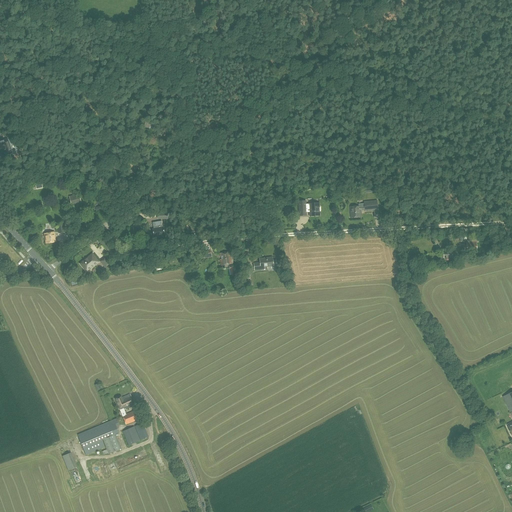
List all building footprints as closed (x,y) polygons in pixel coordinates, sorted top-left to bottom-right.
[(0,148),(2,155),(10,152),(6,139),(0,140),(0,148)] [(71,204),(81,201),(79,194),(69,196),(71,204)] [(320,216),(320,203),(306,203),(306,200),(298,200),(299,216),(306,216),(306,212),(309,212),(309,216),(320,216)] [(362,213),(362,210),(365,210),(365,211),(378,210),(377,201),(364,202),(364,206),(360,207),(360,206),(350,207),(350,218),(360,217),(360,213),(362,213)] [(152,229),(154,236),(165,234),(163,227),(162,221),(153,222),(154,229),(152,229)] [(56,242),(54,232),(45,234),(46,243),(56,242)] [(466,240),(467,251),(477,251),(476,243),(478,243),(478,239),(467,240),(466,240)] [(210,250),(204,252),(205,257),(201,257),(201,259),(212,257),(210,250)] [(235,267),(233,267),(232,264),(233,263),(232,258),(231,259),(230,251),(219,253),(221,260),(220,260),(221,266),(228,264),(230,267),(231,275),(236,274),(235,267)] [(93,254),(81,263),(87,270),(99,261),(93,254)] [(273,266),(277,265),(276,260),(273,260),(273,257),(260,259),(260,263),(254,263),(254,270),(268,269),(267,267),(273,266)] [(110,263),(106,258),(101,262),(105,267),(110,263)] [(511,392),(503,396),(510,412),(511,411),(511,392)] [(126,424),(140,419),(136,410),(126,414),(124,410),(135,405),(130,394),(122,398),(121,396),(115,399),(126,424)] [(104,455),(108,453),(109,454),(121,449),(115,434),(119,433),(116,426),(119,424),(117,418),(78,435),(86,455),(105,447),(102,440),(103,439),(107,449),(102,451),(104,455)] [(148,436),(142,423),(123,431),(129,445),(148,436)]
